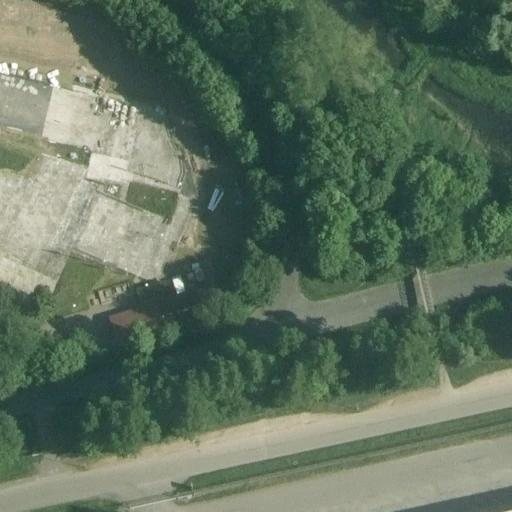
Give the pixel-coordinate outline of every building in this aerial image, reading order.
[(172,77),(188,120),(202,115),(185,72),(172,77)] [(204,137),(197,140),(202,151),(209,148),(204,137)] [(118,352),(212,323),(203,293),(109,322),(118,352)] [(97,295),(89,297),(93,308),(100,305),(97,295)] [(81,333),(72,336),(75,345),(84,342),(81,333)]
